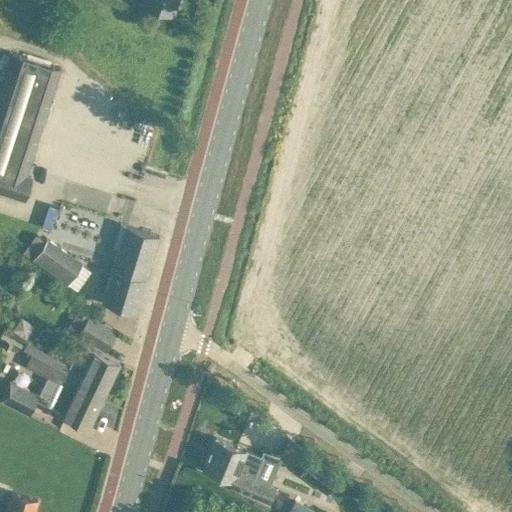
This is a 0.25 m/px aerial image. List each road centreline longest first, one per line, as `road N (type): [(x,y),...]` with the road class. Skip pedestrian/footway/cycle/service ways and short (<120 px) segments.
road 1 (tertiary): [(171,334),(260,0)]
road 2 (unclassified): [(436,511),(204,344),(171,334)]
road 3 (tertiary): [(124,511),(171,334)]
